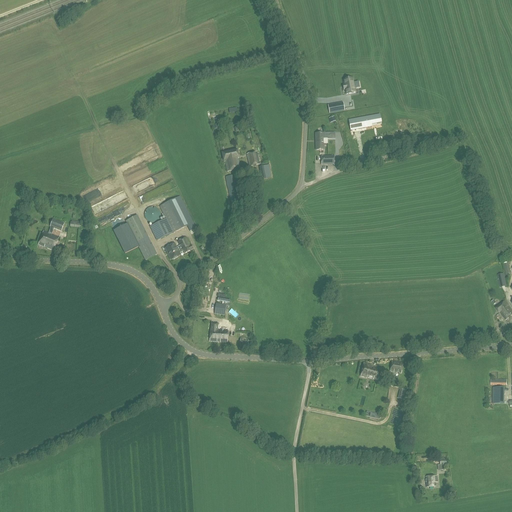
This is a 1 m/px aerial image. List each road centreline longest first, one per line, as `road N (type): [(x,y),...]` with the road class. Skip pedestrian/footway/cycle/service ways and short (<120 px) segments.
road 1 (tertiary): [(310,361),(511,345)]
road 2 (unclassified): [(299,187),(302,83),(274,0)]
road 3 (track): [(332,173),(511,129)]
road 4 (unclassified): [(161,306),(189,271),(299,187)]
road 5 (tertiary): [(0,256),(127,269),(144,278),(161,306)]
road 6 (tertiary): [(161,306),(176,338),(200,354),(310,361)]
road 7 (unclassified): [(296,511),(293,455),(310,361)]
